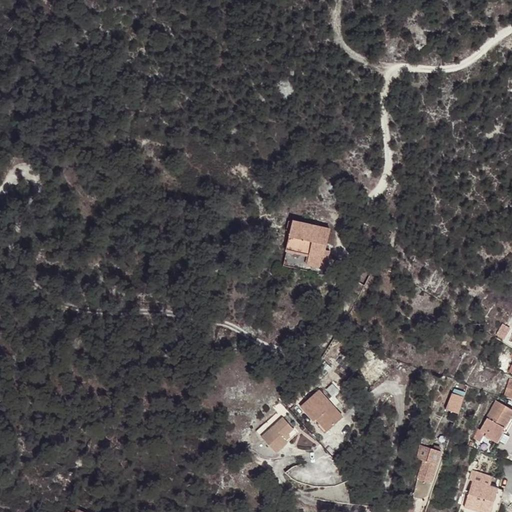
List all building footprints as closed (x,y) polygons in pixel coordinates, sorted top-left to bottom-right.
[(294,235),(288,265),(311,269),(310,278),(322,280),(324,269),(326,270),(327,263),(332,242),(294,235)] [(332,264),(327,263),(326,270),(324,269),(322,280),(328,282),(332,264)] [(502,325),(495,336),(502,340),(509,329),(502,325)] [(503,396),(511,398),(511,395),(511,381),(508,381),(503,396)] [(318,418),(321,421),(329,430),(343,418),(318,391),(300,407),(313,422),(318,418)] [(463,395),(448,391),(447,395),(461,400),(463,395)] [(461,400),(447,395),(442,412),(456,417),(461,400)] [(511,411),(495,402),(480,429),(499,440),(503,433),(505,430),(503,429),(509,420),(511,414),(511,411)] [(256,433),(261,439),(282,419),(277,413),(256,433)] [(282,419),(261,439),(276,454),(287,444),(286,442),(283,439),(287,435),(293,430),(282,419)] [(505,430),(503,433),(505,434),(511,422),(509,420),(503,429),(505,430)] [(329,430),(321,421),(316,426),(324,434),(329,430)] [(499,440),(480,429),(479,431),(485,434),(484,437),(496,444),(499,440)] [(416,480),(420,481),(430,485),(441,451),(419,444),(416,458),(423,460),(416,480)] [(469,465),(465,479),(468,480),(473,466),(469,465)] [(506,484),(474,475),(472,481),(497,489),(504,491),(506,484)] [(430,485),(420,481),(418,489),(415,498),(419,500),(426,497),(427,492),(430,485)] [(490,511),(497,489),(472,481),(463,508),(465,508),(463,511),(490,511)] [(496,511),(504,491),(497,489),(490,511),(496,511)] [(413,498),(409,498),(406,511),(414,511),(416,506),(413,498)]
